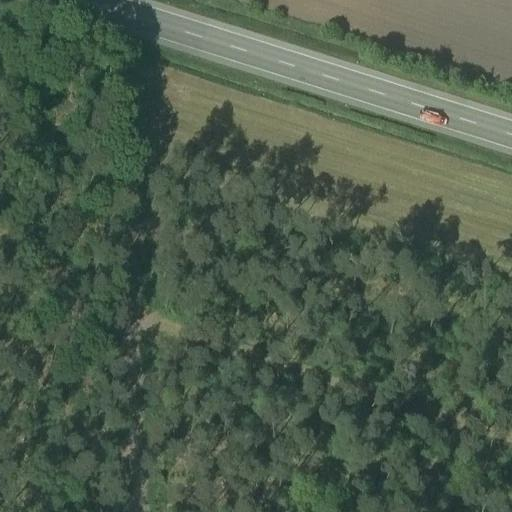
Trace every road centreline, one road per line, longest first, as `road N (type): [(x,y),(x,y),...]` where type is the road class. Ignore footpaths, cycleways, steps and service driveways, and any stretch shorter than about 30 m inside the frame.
road 1 (track): [(116,12),(134,511)]
road 2 (secondary): [(78,0),(511,137)]
